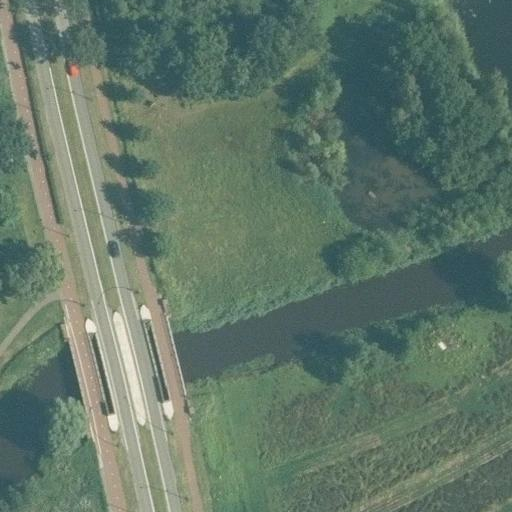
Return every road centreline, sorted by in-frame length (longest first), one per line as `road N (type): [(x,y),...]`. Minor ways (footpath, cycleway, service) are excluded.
road 1 (secondary): [(28,0),(145,511)]
road 2 (secondary): [(173,511),(57,0)]
